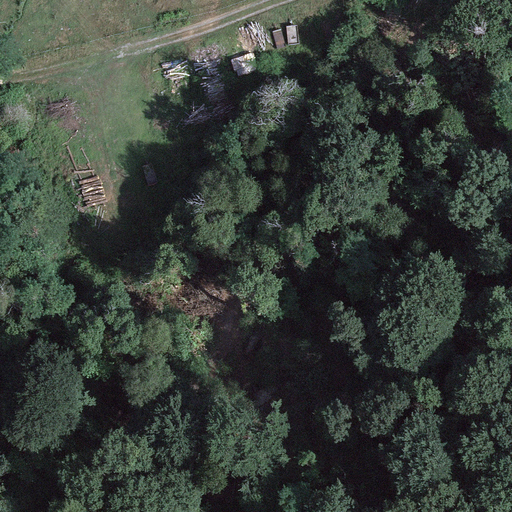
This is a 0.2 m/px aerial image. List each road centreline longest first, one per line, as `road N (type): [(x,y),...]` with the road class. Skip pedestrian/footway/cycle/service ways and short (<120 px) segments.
road 1 (track): [(455,0),(382,90),(359,164),(213,359),(104,481),(62,511)]
road 2 (track): [(264,0),(0,78)]
